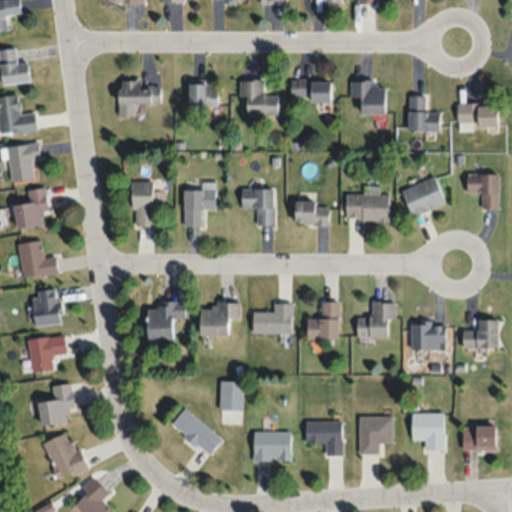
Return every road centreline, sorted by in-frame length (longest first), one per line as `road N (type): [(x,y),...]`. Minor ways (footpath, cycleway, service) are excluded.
road 1 (residential): [(506,493),(249,510),(189,499),(143,464),(127,437),(62,0)]
road 2 (residential): [(69,46),(480,51)]
road 3 (residential): [(100,268),(478,276)]
